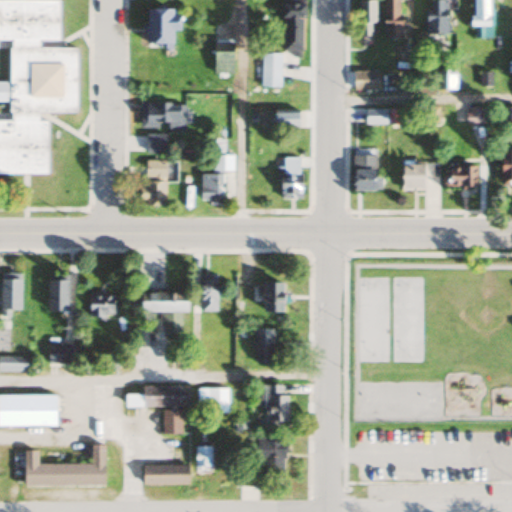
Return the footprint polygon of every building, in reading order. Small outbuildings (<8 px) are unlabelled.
[(0,0),(58,1),(58,43),(38,43),(38,48),(73,48),(73,115),(36,114),(36,121),(44,121),(44,176),(0,175),(0,123),(9,124),(10,41),(0,40),(0,0)] [(400,41),(399,0),(380,0),(381,41),(400,41)] [(487,0),(470,0),(470,29),(488,29),(487,0)] [(445,1),(425,1),(425,36),(445,36),(445,1)] [(357,38),(373,38),(373,2),(357,2),(357,38)] [(302,5),(282,5),(282,55),(302,55),(302,5)] [(143,46),(170,46),(170,32),(178,32),(179,17),(171,17),(171,12),(143,11),(143,46)] [(232,44),(211,44),(211,75),(232,75),(232,44)] [(279,54),(260,54),(260,89),(279,89),(279,54)] [(378,72),(351,72),(351,92),(378,92),(378,72)] [(490,75),(479,75),(479,86),(490,86),(490,75)] [(184,133),(184,105),(143,104),(143,124),(166,125),(166,133),(184,133)] [(498,132),(511,132),(511,108),(498,108),(498,132)] [(364,126),(385,126),(385,111),(364,111),(364,126)] [(296,130),(296,112),(249,112),(249,130),(296,130)] [(222,132),(212,132),(212,153),(222,153),(222,132)] [(163,155),(163,136),(144,136),(144,155),(163,155)] [(511,186),(511,150),(499,150),(499,187),(511,186)] [(210,173),(232,174),(232,157),(211,157),(210,173)] [(351,157),(351,193),(376,193),(376,157),(351,157)] [(299,200),(299,159),(278,159),(278,200),(299,200)] [(143,162),(143,180),(164,180),(164,162),(143,162)] [(422,192),(422,165),(399,165),(399,192),(422,192)] [(475,169),(444,169),(444,189),(475,189),(475,169)] [(198,176),(198,202),(221,202),(221,176),(198,176)] [(163,207),(163,183),(141,183),(141,207),(163,207)] [(215,274),(198,274),(198,311),(215,311),(215,274)] [(0,316),(9,317),(9,310),(19,310),(19,277),(0,276),(0,316)] [(66,278),(44,278),(44,313),(66,313),(66,278)] [(258,311),(281,311),(281,282),(258,282),(258,311)] [(180,332),(180,311),(184,311),(184,292),(137,292),(137,311),(160,311),(160,332),(180,332)] [(112,315),(112,294),(85,294),(85,315),(112,315)] [(272,364),(272,328),(252,328),(252,364),(272,364)] [(0,371),(25,371),(25,357),(0,356),(0,371)] [(182,385),(140,385),(140,406),(182,406),(182,385)] [(286,426),(286,385),(263,385),(263,426),(286,426)] [(226,388),(197,388),(197,414),(226,414),(226,388)] [(0,427),(54,428),(54,395),(0,394),(0,427)] [(179,435),(179,410),(161,410),(161,435),(179,435)] [(255,461),(261,461),(261,476),(283,476),(283,439),(255,439),(255,461)] [(102,486),(102,443),(88,443),(88,464),(35,464),(35,451),(22,451),(22,486),(102,486)] [(209,468),(209,446),(193,446),(193,468),(209,468)] [(187,465),(140,465),(140,486),(187,486),(187,465)]
